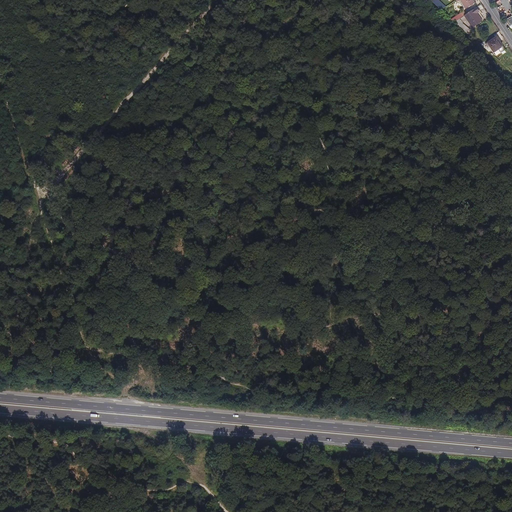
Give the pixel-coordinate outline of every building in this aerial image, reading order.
[(446,7),(438,0),(434,0),(432,2),(441,10),(446,7)] [(475,3),(472,0),(462,0),(467,8),(475,3)] [(482,22),(476,14),(479,12),(476,8),(466,15),(465,16),(473,28),(482,22)] [(464,12),(455,18),(457,21),(458,20),(465,16),(466,15),(464,12)] [(469,29),(461,22),(458,26),(466,33),(469,29)] [(487,44),(497,37),(495,35),(484,42),(486,45),(487,44)] [(503,47),(497,37),(487,44),(489,47),(491,46),(495,52),(503,47)]
